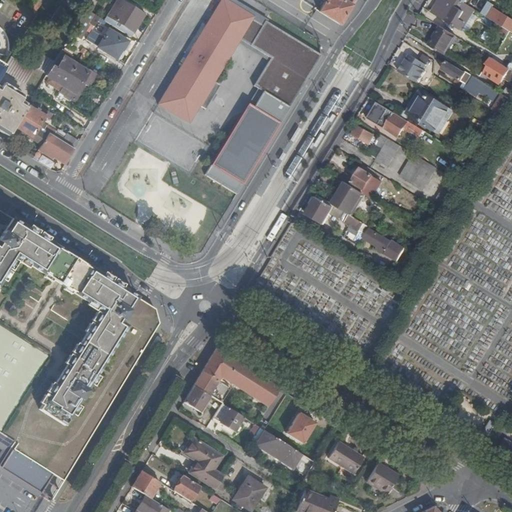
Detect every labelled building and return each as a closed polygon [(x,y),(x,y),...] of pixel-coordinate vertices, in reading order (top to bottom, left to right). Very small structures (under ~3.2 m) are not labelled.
[(0,0),(0,11),(27,27),(35,14),(10,0),(0,0)] [(225,0),(220,0),(158,103),(189,122),(199,106),(205,109),(219,85),(214,82),(237,43),(251,19),(253,17),(225,0)] [(324,0),(316,13),(337,26),(338,27),(339,25),(354,0),(324,0)] [(438,0),(429,15),(444,24),(457,32),(462,24),(456,20),(460,15),(467,19),(472,11),(463,6),(453,0),(438,0)] [(105,19),(113,25),(110,30),(127,40),(140,18),(116,2),(105,19)] [(509,34),(511,36),(511,22),(501,16),(502,14),(489,6),(482,17),(509,34)] [(92,19),(83,13),(69,37),(78,42),(92,19)] [(47,23),(36,16),(19,45),(25,48),(34,34),(61,50),(69,37),(47,23)] [(0,41),(8,47),(18,30),(0,18),(0,41)] [(258,90),(208,174),(236,191),(318,56),(297,43),(263,22),(261,25),(251,19),(237,43),(269,62),(253,87),(258,90)] [(495,26),(493,30),(506,38),(509,34),(495,26)] [(455,39),(438,29),(427,48),(444,58),(455,39)] [(125,45),(106,33),(95,50),(95,51),(114,62),(125,45)] [(51,65),(49,68),(66,79),(73,68),(60,60),(64,55),(59,53),(51,65)] [(427,65),(409,54),(399,72),(418,83),(425,72),(423,71),(427,65)] [(19,60),(12,55),(1,73),(24,87),(31,75),(16,66),(19,60)] [(39,58),(33,69),(45,76),(49,68),(51,65),(39,58)] [(503,81),(511,87),(511,74),(507,71),(491,62),(489,65),(483,77),(492,83),(494,81),(500,85),(503,81)] [(481,90),(489,94),(490,91),(465,75),(465,76),(445,64),(441,72),(478,95),(481,90)] [(45,76),(43,79),(60,89),(66,79),(49,68),(45,76)] [(85,76),(73,68),(66,79),(78,87),(81,88),(84,85),(81,83),(85,76)] [(78,87),(66,79),(60,89),(57,94),(71,103),(75,98),(72,96),(78,87)] [(81,88),(78,87),(72,96),(75,98),(78,93),(81,88)] [(0,132),(6,137),(8,137),(12,129),(18,120),(24,111),(18,107),(20,102),(0,89),(0,132)] [(488,97),(498,103),(492,113),(502,119),(511,104),(502,98),(492,92),(488,97)] [(511,95),(506,92),(502,98),(511,104),(511,101),(511,95)] [(406,116),(438,135),(450,115),(418,96),(406,116)] [(400,131),(417,142),(422,133),(375,105),(367,119),(384,130),(385,129),(397,137),(400,131)] [(24,111),(18,120),(72,153),(77,144),(65,137),(62,140),(39,125),(41,121),(46,124),(49,120),(44,117),(43,119),(25,108),(24,111)] [(502,119),(492,113),(484,127),(493,133),(502,119)] [(39,147),(41,144),(67,160),(72,153),(18,120),(12,129),(39,147)] [(351,137),(367,147),(373,138),(356,128),(351,137)] [(373,163),(384,170),(398,148),(380,136),(377,141),(380,143),(377,148),(381,150),(373,163)] [(477,159),(469,154),(465,159),(474,164),(477,159)] [(399,178),(420,192),(434,169),(412,156),(399,178)] [(352,185),(353,185),(350,189),(363,196),(370,200),(380,186),(370,180),(371,178),(360,171),(352,185)] [(460,175),(457,180),(462,184),(466,178),(460,175)] [(461,186),(449,178),(430,209),(442,216),(461,186)] [(350,189),(345,185),(331,206),(349,217),(363,196),(350,189)] [(347,234),(362,243),(363,241),(369,231),(370,230),(349,217),(331,206),(316,197),(304,217),(322,228),(328,217),(349,230),(347,234)] [(0,325),(47,354),(0,429),(0,432),(13,441),(9,447),(51,474),(50,476),(62,483),(156,328),(153,312),(3,218),(0,223),(0,325)] [(381,255),(396,265),(405,251),(389,242),(388,243),(369,231),(363,241),(365,242),(383,253),(381,255)] [(430,237),(424,233),(418,242),(424,246),(430,237)] [(406,275),(401,272),(396,281),(401,284),(406,275)] [(0,325),(0,429),(47,354),(0,325)] [(277,391),(214,352),(192,389),(207,399),(219,406),(227,393),(217,386),(219,382),(264,411),(277,391)] [(181,405),(197,415),(207,399),(192,389),(181,405)] [(209,423),(231,437),(241,420),(219,407),(209,423)] [(297,415),(284,436),(300,446),(313,425),(297,415)] [(251,441),(256,445),(263,434),(253,428),(247,436),(252,439),(251,441)] [(488,436),(476,428),(470,438),(482,446),(488,436)] [(0,432),(0,446),(7,450),(9,447),(13,441),(0,432)] [(254,448),(290,471),(299,457),(263,434),(256,445),(254,448)] [(505,441),(503,440),(495,454),(500,457),(509,444),(505,441)] [(193,466),(186,478),(211,495),(221,480),(214,475),(222,461),(201,448),(202,446),(199,444),(198,446),(191,442),(181,458),(193,466)] [(363,459),(339,443),(326,463),(350,479),(363,459)] [(511,459),(511,445),(509,444),(500,457),(510,463),(511,459)] [(51,474),(9,447),(7,450),(0,461),(0,470),(38,495),(50,476),(51,474)] [(376,466),(374,470),(382,475),(384,471),(376,466)] [(0,470),(0,476),(35,499),(38,495),(0,470)] [(374,470),(364,487),(369,491),(384,499),(396,479),(388,473),(384,471),(382,475),(374,470)] [(157,487),(139,476),(130,491),(143,499),(148,502),(157,487)] [(198,490),(181,479),(171,495),(187,505),(198,490)] [(249,511),(262,492),(245,480),(230,503),(243,511),(249,511)] [(333,511),(335,507),(303,493),(294,511),(333,511)] [(211,498),(207,503),(215,509),(218,503),(211,498)] [(134,511),(163,511),(164,511),(148,502),(143,499),(134,511)]
